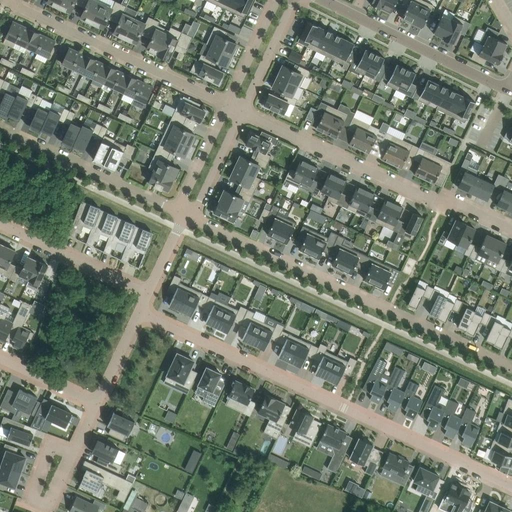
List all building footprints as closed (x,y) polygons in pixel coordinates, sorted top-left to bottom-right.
[(49,0),(48,3),(59,8),(62,0),(49,0)] [(70,13),(75,3),(76,0),(79,0),(82,1),(82,0),(62,0),(59,8),(70,13)] [(88,4),(86,8),(81,18),(92,23),(101,4),(93,0),(82,0),(82,1),(88,4)] [(226,9),(229,0),(218,0),(216,5),(226,9)] [(241,0),(229,0),(226,9),(235,14),(241,0)] [(241,0),(235,14),(245,18),(247,14),(247,13),(253,0),(241,0)] [(380,9),(384,0),(372,0),(370,4),(380,9)] [(397,0),(384,0),(380,9),(381,9),(381,8),(391,13),(397,0)] [(402,18),(412,23),(423,0),(422,0),(404,0),(402,5),(407,7),(402,18)] [(423,0),(412,23),(422,28),(434,5),(423,0)] [(121,4),(116,1),(112,9),(101,4),(92,23),(103,29),(108,19),(110,14),(115,17),(121,4)] [(121,4),(115,17),(121,19),(119,24),(114,34),(125,39),(134,19),(123,14),(127,6),(121,4)] [(433,34),(443,39),(452,21),(442,16),(433,34)] [(454,16),(452,20),(453,20),(443,40),(453,44),(459,33),(465,35),(470,23),(454,16)] [(143,30),(148,32),(154,19),(149,17),(145,24),(134,19),(125,39),(136,44),(141,34),(143,30)] [(158,54),(167,34),(169,30),(158,25),(160,22),(154,19),(148,32),(154,35),(152,39),(147,49),(158,54)] [(191,24),(185,22),(181,31),(194,36),(199,23),(193,20),(191,24)] [(17,43),(24,26),(14,21),(6,38),(17,43)] [(298,42),(307,47),(317,26),(308,21),(307,22),(308,22),(300,37),(299,38),(300,38),(298,42)] [(230,25),(228,29),(239,34),(242,29),(231,23),(230,25)] [(29,29),(24,26),(17,43),(27,47),(35,31),(29,28),(29,29)] [(224,38),(227,32),(215,26),(207,43),(212,46),(233,56),(237,48),(237,47),(236,48),(236,47),(237,44),(224,38)] [(317,26),(307,47),(317,51),(327,30),(317,26)] [(187,35),(182,32),(171,27),(169,30),(167,34),(158,54),(157,55),(169,61),(174,50),(176,45),(181,48),(187,35)] [(499,32),(488,27),(479,43),(483,45),(503,55),(504,54),(503,54),(507,44),(496,38),(499,32)] [(326,56),(336,35),(327,30),(317,51),(326,56)] [(37,52),(45,36),(40,34),(35,31),(27,47),(37,52)] [(193,37),(187,35),(181,48),(187,50),(185,54),(184,54),(185,55),(193,37)] [(326,56),(335,60),(345,39),(336,35),(326,56)] [(56,41),(45,36),(37,52),(48,57),(56,41)] [(354,44),(345,39),(335,60),(344,65),(342,68),(347,70),(350,63),(346,62),(355,44),(354,43),(354,44)] [(483,45),(478,55),(475,53),(472,58),(484,64),(486,59),(498,65),(503,55),(483,45)] [(214,60),(217,62),(227,66),(228,63),(229,64),(230,64),(233,56),(212,46),(207,57),(201,54),(199,61),(198,61),(211,67),(214,60)] [(70,48),(62,64),(73,69),(80,53),(70,48)] [(365,75),(375,54),(366,49),(355,70),(365,75)] [(287,57),(299,63),(301,60),(303,56),(290,50),(287,57)] [(85,55),(80,53),(73,69),(83,74),(91,57),(85,55)] [(384,58),(375,54),(365,75),(375,79),(385,58),(384,58)] [(96,60),(91,57),(83,74),(94,79),(101,62),(96,60)] [(221,78),(224,73),(211,67),(198,61),(199,61),(196,60),(191,71),(213,81),(212,82),(219,85),(223,78),(221,78)] [(106,64),(101,62),(94,79),(104,83),(112,67),(106,64)] [(387,85),(396,90),(406,69),(397,64),(394,69),(388,66),(382,78),(389,81),(387,85)] [(311,71),(299,66),(296,72),(294,70),(283,65),(278,77),(297,86),(300,87),(305,76),(308,77),(311,71)] [(117,69),(112,67),(104,83),(114,88),(122,72),(117,70),(117,69)] [(415,73),(406,69),(396,90),(406,94),(416,73),(415,73)] [(127,74),(122,72),(114,88),(124,93),(132,77),(127,74)] [(135,98),(142,82),(138,79),(132,77),(124,93),(135,98)] [(297,86),(278,77),(272,88),(283,93),(286,94),(283,100),(295,106),(298,99),(292,97),(297,86)] [(418,86),(412,97),(428,105),(430,101),(438,84),(429,80),(429,79),(428,79),(424,89),(418,86)] [(0,89),(0,92),(5,95),(0,104),(0,114),(8,118),(9,115),(18,95),(17,95),(7,90),(10,83),(4,80),(0,89)] [(142,82),(135,98),(132,104),(143,109),(145,103),(153,87),(142,82)] [(439,105),(447,88),(438,84),(430,101),(439,105)] [(28,96),(31,90),(22,85),(19,91),(28,96)] [(446,114),(456,93),(447,88),(439,105),(436,109),(437,109),(446,114)] [(32,93),(29,98),(18,92),(17,95),(18,95),(9,115),(19,120),(26,105),(32,107),(37,95),(32,93)] [(446,114),(455,118),(465,97),(456,93),(446,114)] [(280,99),(270,94),(267,99),(266,99),(263,106),(269,109),(269,108),(284,115),(290,103),(283,100),(280,99)] [(41,130),(43,128),(42,128),(50,110),(40,105),(43,98),(37,95),(32,107),(37,110),(29,128),(40,133),(41,130)] [(475,102),(465,97),(455,118),(465,123),(467,118),(467,119),(468,118),(467,118),(475,102),(475,103),(475,102)] [(188,117),(201,123),(203,117),(204,118),(207,111),(200,107),(200,109),(186,102),(187,100),(181,98),(172,117),(185,123),(188,117)] [(153,106),(159,109),(162,103),(156,100),(153,106)] [(322,117),(317,129),(327,133),(338,110),(321,102),(317,110),(316,114),(322,117)] [(317,110),(311,107),(309,112),(306,119),(312,121),(316,114),(317,110)] [(51,108),(50,110),(42,128),(43,128),(41,130),(52,135),(53,133),(59,120),(62,122),(64,123),(70,111),(68,110),(64,108),(62,113),(51,108)] [(356,109),(353,116),(370,123),(373,116),(356,109)] [(342,126),(349,129),(354,117),(338,110),(327,133),(337,138),(342,126)] [(76,113),(70,111),(64,123),(70,125),(63,140),(62,143),(73,148),(74,146),(75,143),(83,126),(82,125),(72,121),(76,113)] [(403,116),(397,113),(394,119),(400,122),(403,116)] [(164,134),(191,146),(195,138),(194,138),(193,138),(195,134),(182,129),(185,123),(172,117),(164,134)] [(354,117),(349,129),(355,132),(349,144),(359,148),(370,125),(354,117)] [(92,135),(97,138),(103,126),(97,123),(95,128),(84,123),(82,125),(83,126),(75,143),(74,146),(84,151),(86,148),(92,135)] [(375,141),(381,144),(387,133),(380,129),(377,136),(367,131),(371,125),(370,125),(359,148),(369,153),(375,141)] [(114,144),(114,143),(103,139),(108,128),(103,126),(97,138),(102,140),(93,159),(104,164),(114,144)] [(248,139),(246,144),(260,151),(257,157),(268,162),(271,156),(268,154),(273,143),(256,135),(257,134),(251,131),(247,138),(248,139)] [(403,140),(387,133),(381,144),(387,147),(382,159),(392,164),(403,140)] [(172,151),(175,152),(185,157),(186,154),(187,154),(187,155),(191,146),(164,134),(156,151),(169,157),(172,151)] [(407,157),(414,160),(419,148),(403,140),(392,164),(402,168),(407,157)] [(122,156),(127,158),(133,146),(128,144),(126,146),(115,141),(114,143),(114,144),(104,164),(116,170),(122,156)] [(419,146),(434,153),(437,148),(421,141),(419,146)] [(139,149),(133,146),(127,158),(133,161),(132,162),(132,163),(139,149)] [(436,155),(419,148),(414,160),(420,162),(414,174),(424,179),(436,155)] [(169,157),(156,151),(148,168),(154,171),(174,180),(174,178),(175,179),(176,179),(180,171),(179,170),(179,171),(178,170),(179,169),(166,163),(169,157)] [(468,152),(465,158),(471,161),(474,155),(468,152)] [(452,163),(436,155),(424,179),(434,184),(440,172),(446,175),(452,163)] [(254,163),(240,156),(235,167),(260,179),(261,179),(255,176),(260,166),(266,168),(268,162),(257,157),(254,163)] [(468,192),(475,175),(477,171),(468,167),(471,161),(465,158),(460,170),(465,172),(458,187),(468,192)] [(303,161),(301,160),(295,171),(290,169),(285,181),(299,188),(300,186),(302,182),(310,164),(303,161)] [(317,167),(310,164),(302,182),(300,186),(314,192),(319,182),(314,180),(319,168),(317,167)] [(230,179),(244,185),(241,191),(252,196),(260,179),(235,167),(230,179)] [(174,180),(154,171),(149,182),(155,185),(155,186),(161,189),(162,188),(168,191),(174,180)] [(321,191),(329,195),(330,195),(338,177),(331,174),(329,173),(324,184),(319,182),(313,193),(319,195),(321,191)] [(494,184),(485,180),(477,196),(487,201),(494,185),(499,188),(504,177),(499,174),(494,184)] [(475,175),(468,192),(477,196),(485,180),(475,175)] [(347,182),(345,181),(345,180),(338,177),(330,195),(329,195),(327,199),(337,204),(342,206),(347,195),(342,193),(347,182)] [(504,177),(499,188),(504,190),(497,205),(507,210),(511,198),(511,192),(505,189),(510,179),(504,177)] [(366,190),(359,187),(357,186),(352,198),(347,195),(342,206),(347,209),(356,213),(366,190)] [(239,211),(244,200),(250,202),(252,196),(241,191),(238,197),(224,190),(219,201),(239,211)] [(366,190),(356,213),(365,217),(370,219),(375,208),(370,206),(375,195),(373,194),(366,190)] [(395,204),(388,200),(388,201),(386,200),(380,211),(375,208),(370,219),(375,222),(384,226),(395,204)] [(82,201),(69,236),(70,236),(70,235),(76,237),(77,233),(80,234),(83,226),(92,229),(100,209),(100,208),(91,204),(91,205),(82,201)] [(214,213),(234,222),(239,211),(219,201),(214,213)] [(384,226),(393,230),(398,233),(403,222),(398,219),(404,208),(401,207),(402,207),(395,204),(384,226)] [(265,223),(270,211),(264,208),(259,220),(265,223)] [(87,244),(88,244),(87,243),(93,245),(95,241),(98,242),(101,234),(109,237),(109,238),(117,218),(117,217),(118,216),(108,212),(108,213),(100,209),(92,229),(86,244),(87,244)] [(416,214),(414,213),(409,224),(403,222),(398,233),(403,235),(405,236),(413,239),(423,217),(421,216),(416,213),(416,214)] [(277,239),(287,218),(277,214),(268,235),(277,239)] [(338,214),(335,221),(341,223),(344,217),(338,214)] [(105,252),(104,252),(105,251),(111,253),(112,249),(115,250),(118,242),(127,246),(135,226),(135,224),(126,221),(125,221),(117,217),(117,218),(109,238),(109,237),(104,252),(105,252)] [(287,218),(277,239),(287,244),(297,223),(287,218)] [(444,245),(447,239),(457,244),(466,225),(467,224),(456,219),(450,233),(444,231),(438,242),(444,245)] [(342,225),(336,221),(333,227),(340,230),(342,225)] [(476,230),(466,225),(457,244),(467,248),(464,254),(470,257),(475,245),(470,243),(476,230)] [(128,262),(130,257),(133,258),(135,250),(145,254),(146,250),(147,250),(153,233),(143,229),(135,226),(127,246),(121,260),(122,261),(123,260),(122,260),(122,259),(128,262)] [(310,254),(319,233),(310,229),(300,250),(310,254)] [(310,254),(319,259),(329,238),(319,233),(310,254)] [(332,265),(342,269),(352,248),(343,244),(346,238),(338,235),(329,254),(336,257),(332,265)] [(475,259),(478,253),(488,258),(497,239),(486,235),(480,248),(475,245),(470,257),(475,259)] [(507,244),(497,239),(488,258),(485,264),(495,269),(501,271),(506,260),(501,257),(507,244)] [(0,273),(4,275),(10,278),(16,266),(10,263),(15,251),(5,246),(0,257),(0,273)] [(362,269),(368,256),(352,248),(342,269),(352,274),(355,266),(362,269)] [(368,256),(362,269),(368,272),(364,280),(374,284),(384,263),(368,256)] [(16,266),(10,278),(17,281),(20,275),(29,280),(38,261),(28,257),(22,269),(16,266)] [(506,274),(509,268),(511,269),(511,260),(511,262),(506,260),(501,271),(506,274)] [(29,280),(26,286),(37,291),(43,294),(49,281),(42,278),(48,266),(38,261),(29,280)] [(384,263),(374,284),(384,289),(388,281),(394,284),(400,271),(384,263)] [(463,269),(457,265),(454,272),(460,275),(463,269)] [(465,268),(462,275),(467,278),(470,270),(465,268)] [(175,275),(168,290),(175,294),(169,305),(181,311),(189,292),(191,288),(180,283),(182,278),(175,275)] [(479,286),(472,283),(469,289),(477,292),(479,286)] [(417,309),(423,296),(429,299),(434,288),(428,285),(426,289),(417,285),(408,305),(417,309)] [(189,292),(181,311),(192,316),(197,304),(204,307),(209,297),(202,293),(191,288),(189,292)] [(437,318),(447,298),(439,294),(440,291),(434,288),(429,299),(435,302),(430,313),(432,315),(432,316),(437,318)] [(209,297),(204,307),(211,311),(206,322),(217,328),(226,310),(228,305),(216,300),(209,297)] [(457,312),(463,301),(457,299),(455,303),(447,299),(447,298),(437,318),(446,322),(452,310),(457,312)] [(461,328),(460,329),(466,332),(475,311),(467,307),(468,304),(463,301),(457,312),(463,315),(458,326),(461,328)] [(14,323),(7,337),(16,341),(13,346),(22,350),(27,340),(30,342),(34,333),(22,327),(32,306),(23,302),(13,323),(14,323)] [(0,340),(5,342),(7,337),(14,323),(13,323),(5,319),(10,308),(1,303),(0,305),(0,340)] [(226,310),(217,328),(228,333),(234,321),(241,324),(248,309),(241,306),(239,310),(228,305),(226,310)] [(248,309),(241,324),(248,328),(242,340),(254,345),(262,327),(264,322),(253,317),(255,313),(248,309)] [(480,323),(486,326),(491,315),(485,312),(483,316),(475,312),(476,311),(475,311),(466,332),(474,336),(480,323)] [(489,341),(488,342),(494,345),(503,324),(495,320),(497,317),(491,315),(486,326),(491,328),(486,340),(489,341)] [(262,327),(254,345),(262,349),(265,350),(270,338),(277,342),(283,331),(285,326),(277,323),(275,328),(264,322),(262,327)] [(504,324),(503,324),(494,345),(502,349),(508,336),(511,337),(511,327),(511,329),(503,326),(504,324)] [(283,331),(277,342),(284,345),(279,357),(290,362),(299,343),(301,339),(289,334),(283,331)] [(299,343),(290,362),(301,367),(307,355),(314,359),(319,348),(312,344),(301,339),(299,343)] [(390,351),(393,344),(387,342),(384,348),(390,351)] [(319,348),(314,359),(321,362),(315,374),(326,379),(335,361),(337,356),(326,351),(328,347),(321,343),(319,348)] [(179,381),(176,388),(188,394),(195,377),(188,374),(190,369),(193,363),(194,362),(194,361),(192,360),(189,359),(178,354),(172,367),(170,366),(167,373),(168,373),(168,375),(179,381)] [(335,361),(326,379),(338,384),(343,372),(350,376),(357,360),(351,357),(348,362),(337,356),(335,361)] [(368,379),(362,389),(369,392),(373,394),(370,399),(379,404),(382,398),(381,398),(386,387),(388,384),(387,384),(379,380),(387,362),(378,358),(368,379)] [(427,371),(431,364),(425,361),(421,368),(427,371)] [(386,387),(381,398),(382,398),(388,401),(390,402),(387,407),(397,412),(399,406),(404,396),(405,392),(397,388),(405,371),(396,366),(387,384),(388,384),(386,387)] [(215,388),(219,379),(221,374),(220,373),(207,367),(198,385),(199,385),(206,389),(203,393),(205,394),(204,397),(202,401),(215,406),(221,391),(215,388)] [(250,400),(255,389),(250,388),(251,386),(249,386),(248,387),(246,385),(246,384),(244,383),(244,384),(242,384),(243,382),(238,379),(237,381),(236,381),(229,395),(247,404),(243,412),(250,415),(256,403),(255,403),(250,400)] [(404,396),(399,406),(405,409),(407,410),(405,416),(414,420),(423,401),(414,396),(419,385),(410,381),(405,392),(404,396)] [(425,406),(420,416),(427,419),(430,421),(427,426),(436,430),(439,425),(438,425),(443,414),(447,407),(446,406),(438,403),(445,389),(435,385),(425,406)] [(20,389),(18,393),(16,396),(7,392),(0,406),(15,413),(17,408),(30,414),(38,397),(20,389)] [(277,421),(270,435),(277,438),(287,418),(280,415),(285,404),(276,400),(277,399),(267,394),(258,412),(270,418),(277,421)] [(511,399),(509,398),(503,412),(507,414),(504,423),(511,425),(511,399)] [(443,414),(438,425),(439,425),(445,428),(447,429),(445,434),(454,438),(456,433),(461,422),(462,419),(454,415),(459,404),(450,399),(446,406),(447,407),(443,414)] [(65,410),(60,408),(52,404),(51,406),(42,402),(41,404),(37,414),(35,417),(31,426),(40,430),(46,418),(66,427),(66,428),(73,414),(72,413),(65,410)] [(37,414),(41,404),(38,402),(32,415),(35,417),(37,414)] [(461,422),(456,433),(462,436),(465,437),(462,442),(471,446),(480,427),(471,423),(476,412),(467,407),(462,419),(461,422)] [(310,447),(318,432),(309,428),(313,419),(314,417),(297,409),(293,419),(292,419),(292,421),(290,426),(297,429),(293,439),(299,442),(310,447)] [(165,419),(173,423),(177,414),(169,410),(165,419)] [(108,426),(111,427),(108,434),(123,440),(126,434),(128,435),(128,436),(129,436),(130,434),(132,435),(136,425),(134,424),(135,422),(134,422),(129,419),(130,417),(123,414),(122,416),(114,413),(114,412),(107,426),(108,426)] [(25,425),(4,417),(0,426),(10,430),(7,437),(14,440),(14,442),(22,444),(22,443),(30,445),(34,434),(23,431),(25,425)] [(501,432),(497,441),(511,446),(511,447),(511,425),(504,423),(500,422),(497,431),(501,432)] [(334,453),(333,457),(327,468),(336,472),(348,446),(342,443),(346,434),(347,433),(343,431),(340,429),(335,427),(328,424),(320,440),(321,440),(321,442),(328,446),(329,444),(331,445),(334,453)] [(368,457),(373,447),(373,445),(370,443),(371,441),(364,438),(363,440),(360,438),(351,458),(364,464),(365,464),(368,466),(365,472),(372,475),(379,461),(372,457),(372,458),(368,457)] [(98,439),(93,450),(94,450),(101,453),(99,456),(96,462),(119,473),(122,466),(120,465),(126,453),(119,450),(119,449),(98,439)] [(494,440),(490,449),(494,450),(491,460),(504,465),(510,467),(511,467),(511,465),(511,456),(508,455),(511,447),(511,446),(497,441),(494,440)] [(229,442),(226,448),(232,450),(235,445),(229,442)] [(5,456),(2,466),(21,472),(21,470),(23,470),(26,462),(24,462),(26,458),(16,454),(18,448),(5,443),(1,455),(5,456)] [(233,453),(241,456),(243,451),(235,447),(233,453)] [(390,452),(383,467),(384,468),(393,472),(390,479),(405,486),(410,475),(405,473),(409,464),(410,462),(404,459),(398,456),(390,452)] [(273,462),(276,456),(270,453),(267,460),(273,462)] [(283,459),(280,466),(286,468),(289,462),(283,459)] [(193,473),(197,464),(190,461),(186,470),(193,473)] [(2,466),(0,465),(0,488),(4,490),(6,484),(16,487),(17,483),(19,483),(21,475),(20,475),(21,472),(2,466)] [(87,469),(80,484),(97,492),(102,480),(129,493),(133,483),(126,479),(95,465),(92,471),(87,469)] [(510,467),(504,465),(502,472),(507,474),(510,467)] [(421,467),(414,481),(419,483),(416,490),(420,492),(427,495),(434,499),(435,499),(440,489),(434,487),(439,478),(439,476),(430,471),(421,467)] [(128,474),(126,479),(133,483),(136,477),(128,474)] [(470,511),(471,509),(464,506),(471,491),(467,489),(468,487),(458,482),(457,484),(453,482),(449,490),(448,489),(440,506),(452,511),(452,510),(456,511),(470,511)] [(359,486),(355,494),(362,497),(366,489),(359,486)] [(370,499),(373,493),(366,490),(364,497),(370,499)] [(131,507),(136,497),(131,495),(126,504),(131,507)] [(419,511),(418,511),(427,511),(430,507),(434,499),(427,495),(423,504),(422,504),(419,511)] [(77,496),(70,511),(97,511),(99,507),(104,509),(106,505),(95,500),(93,504),(77,496)] [(139,511),(144,511),(148,504),(136,497),(130,507),(139,511)] [(480,508),(478,511),(497,511),(500,506),(490,501),(485,511),(480,508)]
